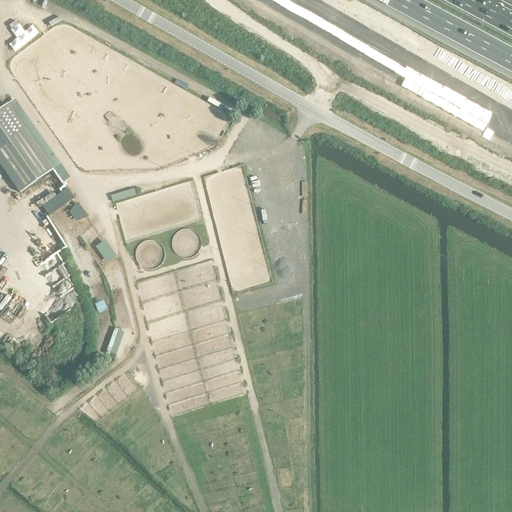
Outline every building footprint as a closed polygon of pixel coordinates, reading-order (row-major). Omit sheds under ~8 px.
[(61,168),(18,106),(12,110),(9,106),(0,111),(0,163),(21,195),(55,172),(56,171),(61,168)] [(49,215),(75,197),(68,187),(42,205),(49,215)] [(69,210),(78,222),(88,214),(79,202),(69,210)] [(42,232),(36,237),(44,247),(46,245),(55,256),(59,252),(42,232)] [(106,350),(116,354),(125,330),(115,327),(106,350)]
